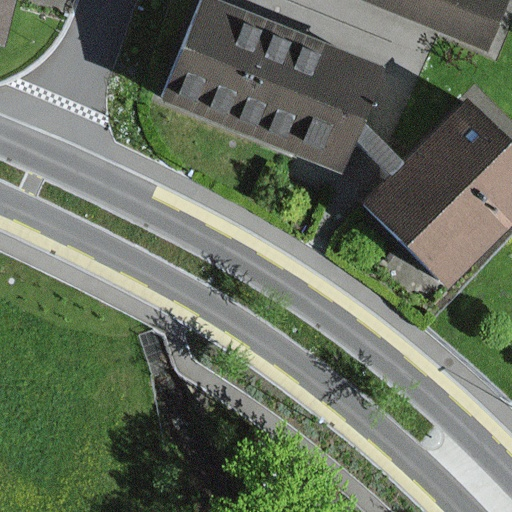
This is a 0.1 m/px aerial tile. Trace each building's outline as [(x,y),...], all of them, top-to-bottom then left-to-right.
[(0,0),(0,45),(7,47),(18,0),(0,0)] [(388,67),(219,0),(202,0),(162,102),(344,175),(388,67)] [(352,0),(489,54),(510,0),(352,0)] [(511,142),(470,100),(364,206),(448,290),(511,226),(511,142)] [(84,407),(100,338),(42,324),(26,394),(84,407)]
